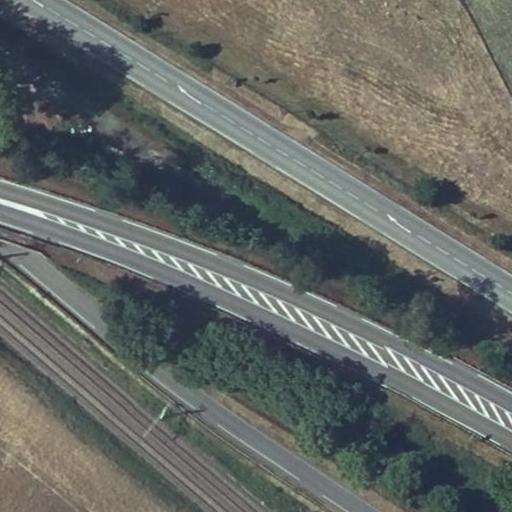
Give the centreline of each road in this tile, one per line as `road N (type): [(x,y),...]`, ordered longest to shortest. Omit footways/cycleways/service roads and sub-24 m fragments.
road 1 (primary): [(0,198),(183,262),(314,319),(511,425)]
road 2 (primary): [(511,284),(50,0)]
road 3 (primary): [(0,231),(246,428),(372,511)]
